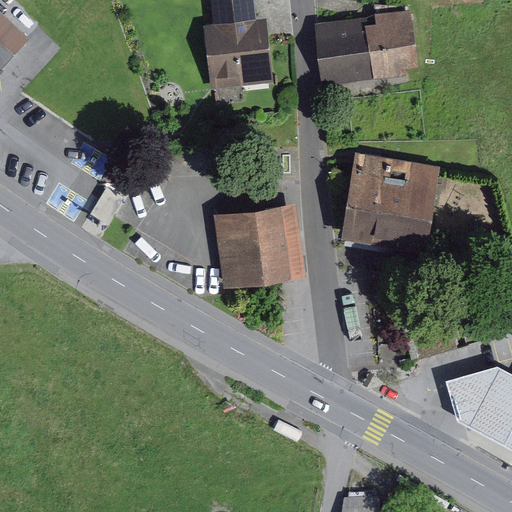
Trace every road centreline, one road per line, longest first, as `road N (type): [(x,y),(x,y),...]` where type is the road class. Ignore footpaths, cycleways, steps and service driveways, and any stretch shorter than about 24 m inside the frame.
road 1 (residential): [(340,406),(300,0)]
road 2 (primary): [(0,205),(154,304),(340,406)]
road 3 (primary): [(340,406),(511,504)]
